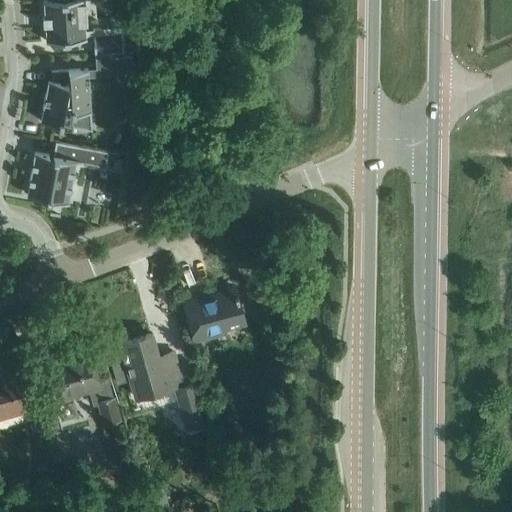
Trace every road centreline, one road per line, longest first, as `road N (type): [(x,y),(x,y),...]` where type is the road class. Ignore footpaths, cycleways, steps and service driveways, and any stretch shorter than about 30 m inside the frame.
road 1 (secondary): [(431,511),(436,111)]
road 2 (secondary): [(371,141),(366,511)]
road 3 (residential): [(60,279),(305,181),(371,141)]
road 4 (residential): [(0,161),(15,79),(12,0)]
road 5 (secondary): [(373,0),(371,141)]
